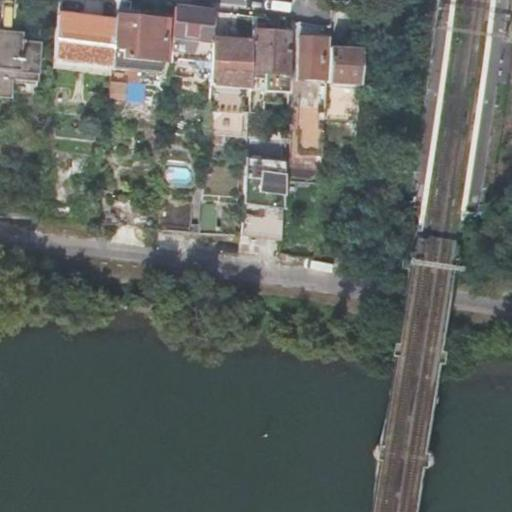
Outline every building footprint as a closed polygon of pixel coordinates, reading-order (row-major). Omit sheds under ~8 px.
[(130,0),(128,0),(115,0),(114,22),(110,64),(110,68),(161,73),(166,19),(128,17),(130,0)] [(212,38),(214,11),(174,6),(169,73),(209,80),(212,41),(212,38)] [(114,22),(56,15),(51,57),(110,64),(114,22)] [(250,72),(289,74),(290,32),(252,31),(251,41),(250,72)] [(1,34),(0,33),(0,96),(11,98),(13,78),(42,81),(46,46),(0,41),(1,34)] [(326,70),(328,44),(328,36),(299,34),(296,76),(325,78),(326,70)] [(244,83),(249,84),(250,72),(251,41),(212,38),(212,41),(209,80),(206,132),(241,134),(244,83)] [(325,81),(358,83),(359,65),(360,46),(328,44),(326,70),(325,78),(325,81)] [(51,57),(50,67),(109,74),(110,68),(110,64),(51,57)] [(286,162),(285,163),(289,163),(319,166),(324,104),(295,102),(291,150),(286,150),(286,162)] [(285,163),(286,162),(245,157),(240,237),(280,241),(285,163)] [(288,174),(319,175),(319,166),(289,163),(288,174)] [(159,227),(182,229),(188,229),(190,198),(162,196),(159,227)] [(200,229),(223,232),(225,200),(202,198),(200,229)] [(118,200),(115,224),(115,226),(141,228),(144,203),(118,200)]
